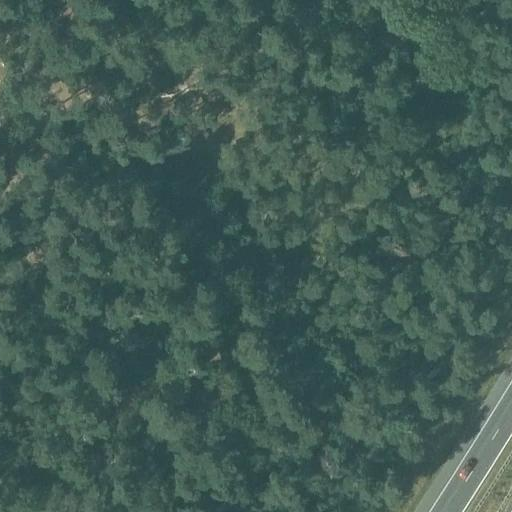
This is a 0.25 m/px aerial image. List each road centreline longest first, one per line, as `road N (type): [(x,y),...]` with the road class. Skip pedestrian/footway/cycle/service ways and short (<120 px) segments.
road 1 (track): [(352,355),(130,0)]
road 2 (track): [(222,150),(106,141),(63,149),(0,190)]
road 3 (motorway): [(511,409),(445,511)]
